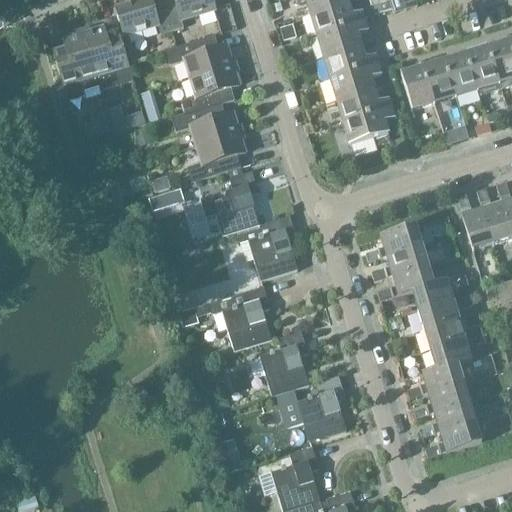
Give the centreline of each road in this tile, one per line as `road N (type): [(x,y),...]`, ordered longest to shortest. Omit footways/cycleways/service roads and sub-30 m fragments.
road 1 (residential): [(412,507),(316,211)]
road 2 (residential): [(316,211),(249,0)]
road 3 (residential): [(316,211),(511,154)]
